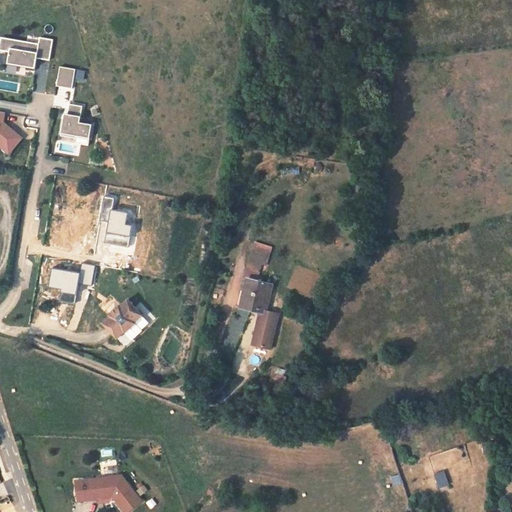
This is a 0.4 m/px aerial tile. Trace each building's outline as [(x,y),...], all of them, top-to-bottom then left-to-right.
[(39,36),(38,43),(1,36),(0,42),(0,61),(34,68),(36,58),(49,60),(53,39),(39,36)] [(59,65),(55,85),(71,88),(75,69),(59,65)] [(82,79),(84,71),(75,69),(74,77),(82,79)] [(62,114),(58,139),(88,143),(90,124),(79,122),(82,105),(69,103),(67,114),(62,114)] [(2,127),(5,112),(0,111),(0,144),(16,148),(19,130),(2,127)] [(271,282),(246,277),(241,305),(265,310),(271,282)] [(109,319),(101,326),(115,342),(123,335),(124,335),(134,326),(133,325),(141,318),(126,303),(119,310),(118,309),(108,318),(109,319)] [(439,487),(448,484),(443,471),(434,474),(439,487)] [(75,501),(117,499),(118,509),(133,508),(131,474),(74,478),(75,501)]
